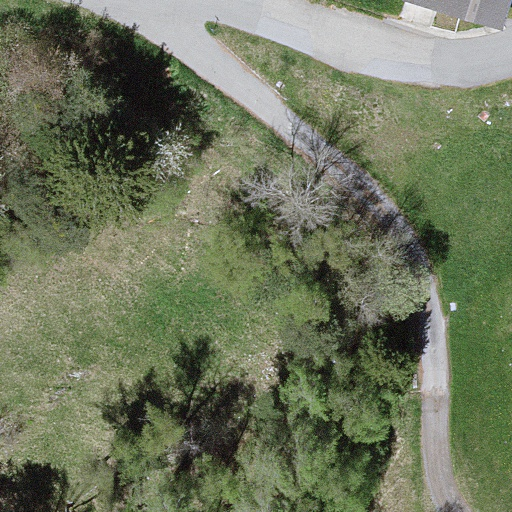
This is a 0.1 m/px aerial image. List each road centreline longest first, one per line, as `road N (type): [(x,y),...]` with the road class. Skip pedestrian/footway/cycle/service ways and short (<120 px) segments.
road 1 (track): [(434,511),(413,476),(418,292),(401,227),(192,47),(161,0)]
road 2 (unclassified): [(193,0),(373,53),(485,62),(511,50)]
